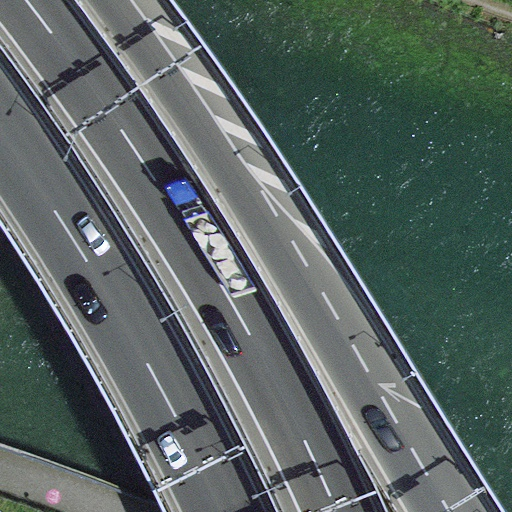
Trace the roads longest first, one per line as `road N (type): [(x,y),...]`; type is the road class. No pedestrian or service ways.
road 1 (motorway): [(450,511),(179,96),(107,0)]
road 2 (motorway): [(337,511),(250,339),(169,204),(28,0)]
road 3 (motorway): [(0,135),(105,294),(218,511)]
